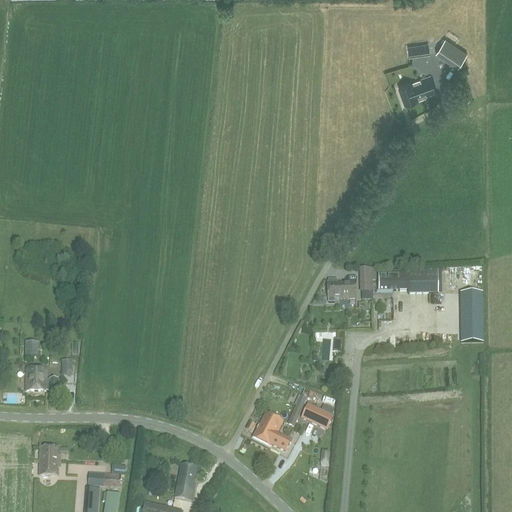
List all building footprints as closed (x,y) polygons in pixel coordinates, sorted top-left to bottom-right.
[(467,54),(444,39),(435,53),(457,69),(467,54)] [(398,89),(405,106),(436,95),(430,77),(398,89)] [(452,100),(454,107),(454,108),(469,103),(468,101),(466,95),(452,100)] [(359,269),(359,293),(361,293),(361,301),(372,301),(372,293),(373,293),(373,280),(375,280),(375,269),(372,270),(372,269),(359,269)] [(437,294),(437,271),(378,271),(378,292),(408,292),(408,295),(437,294)] [(348,282),(348,284),(336,285),(336,281),(328,281),(328,285),(328,300),(349,299),(349,300),(356,300),(355,282),(348,282)] [(482,303),(460,304),(461,344),(482,343),(482,303)] [(342,341),(334,340),(334,353),(341,354),(342,341)] [(25,344),(24,357),(38,357),(39,345),(25,344)] [(61,361),(61,374),(72,374),(72,361),(61,361)] [(26,370),(26,392),(46,393),(46,391),(50,391),(50,392),(57,393),(58,380),(50,380),(50,381),(46,381),(46,370),(26,370)] [(293,428),(306,400),(299,397),(286,425),(293,428)] [(326,431),(333,417),(307,405),(301,419),(326,431)] [(265,414),(260,425),(277,434),(283,423),(265,414)] [(254,425),(251,423),(249,422),(245,429),(249,431),(250,432),(254,425)] [(290,441),(277,434),(260,425),(258,428),(252,439),(270,448),(271,447),(284,453),(290,441)] [(39,449),(39,462),(58,463),(59,450),(39,449)] [(328,467),(330,452),(322,451),(320,466),(328,467)] [(58,463),(39,462),(38,477),(58,478),(58,463)] [(181,466),(174,499),(192,503),(195,485),(194,485),(197,469),(181,466)] [(99,475),(98,488),(124,490),(126,469),(112,467),(111,476),(99,475)] [(157,471),(137,468),(135,477),(149,480),(149,481),(155,482),(157,471)] [(98,488),(99,475),(88,475),(87,487),(98,488)] [(106,493),(103,511),(117,511),(120,495),(106,493)]
